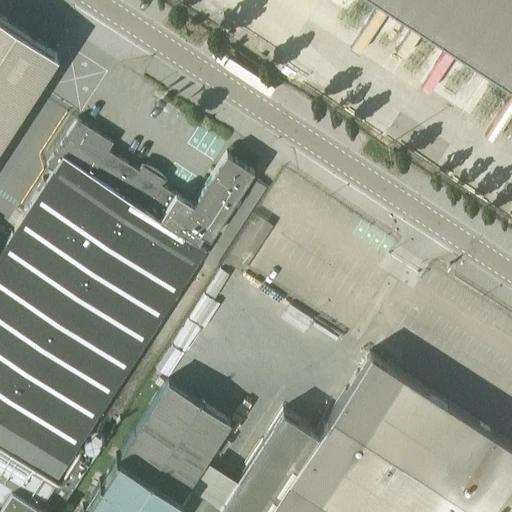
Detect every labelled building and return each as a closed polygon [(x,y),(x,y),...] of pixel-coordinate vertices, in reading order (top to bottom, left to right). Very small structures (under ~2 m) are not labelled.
[(0,138),(57,51),(0,13),(0,138)] [(53,167),(0,248),(0,511),(56,511),(88,464),(75,455),(58,481),(55,478),(206,246),(198,241),(204,233),(210,237),(254,168),(226,150),(192,202),(161,182),(164,177),(142,163),(139,168),(108,148),(113,140),(77,117),(47,164),(53,167)] [(173,344),(159,367),(193,389),(208,366),(173,344)] [(511,511),(511,442),(370,350),(318,429),(283,408),(215,511),(511,511)] [(168,377),(79,511),(168,511),(211,447),(221,453),(230,439),(220,433),(230,418),(168,377)] [(85,440),(85,442),(86,446),(87,447),(88,448),(90,449),(92,450),(95,449),(97,447),(99,446),(99,444),(99,442),(99,440),(97,437),(96,436),(93,435),(91,435),(89,436),(88,437),(86,438),(85,440)]
